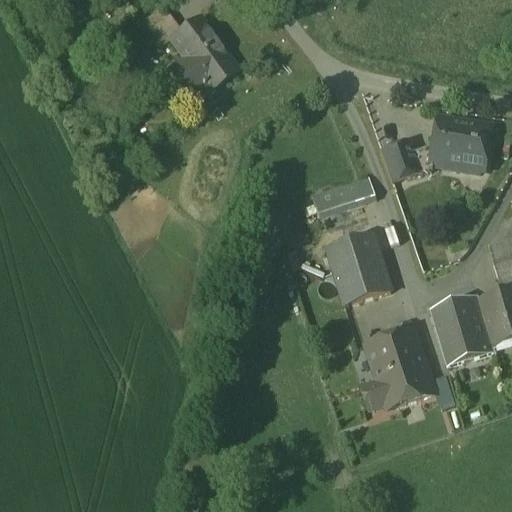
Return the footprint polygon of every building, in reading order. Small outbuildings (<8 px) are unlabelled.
[(200,23),(180,35),(164,11),(145,25),(164,52),(173,46),(187,66),(174,75),(193,101),(206,92),(209,95),(232,76),(218,53),(220,51),(200,23)] [(493,134),(441,124),(436,150),(434,166),(436,167),(452,170),(455,173),(464,175),(468,172),(486,176),(493,134)] [(413,145),(383,155),(395,189),(425,179),(417,157),(413,145)] [(436,150),(417,157),(425,179),(435,176),(436,167),(434,166),(436,150)] [(371,183),(314,201),(322,224),(378,204),(371,183)] [(375,240),(329,255),(347,313),(393,298),(375,240)] [(511,246),(491,252),(503,294),(511,291),(511,246)] [(511,295),(501,298),(502,303),(491,306),(490,302),(480,305),(494,352),(511,346),(511,295)] [(479,301),(432,314),(449,371),(496,357),(494,352),(480,305),(479,301)] [(417,336),(367,352),(379,388),(364,393),(371,415),(387,410),(388,415),(438,399),(417,336)]
